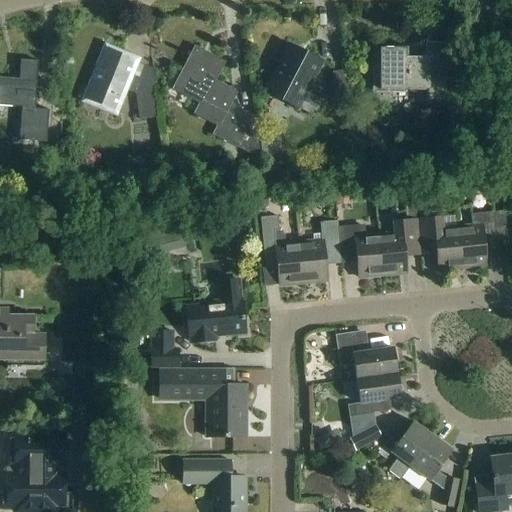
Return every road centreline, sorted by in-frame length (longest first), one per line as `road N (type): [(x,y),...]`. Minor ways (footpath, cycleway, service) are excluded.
road 1 (residential): [(420,306),(281,321),(279,511)]
road 2 (residential): [(511,426),(459,422),(435,401),(420,306)]
